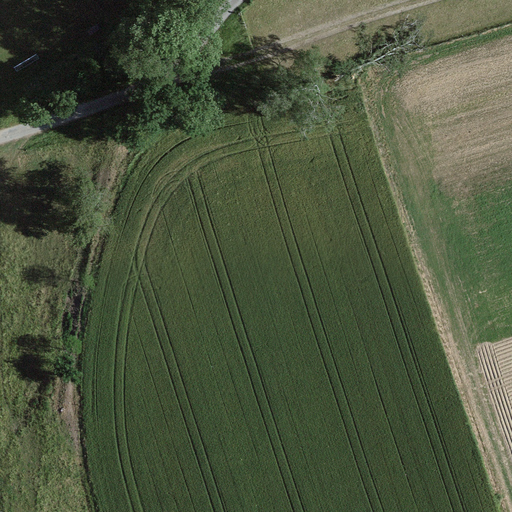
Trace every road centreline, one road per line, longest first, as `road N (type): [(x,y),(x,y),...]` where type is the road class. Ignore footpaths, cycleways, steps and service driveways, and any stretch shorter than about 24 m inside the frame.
road 1 (track): [(138,96),(439,0)]
road 2 (track): [(0,140),(138,96)]
road 3 (track): [(240,0),(138,96)]
